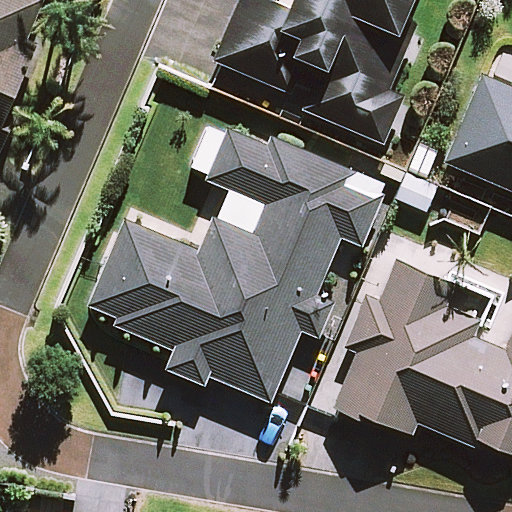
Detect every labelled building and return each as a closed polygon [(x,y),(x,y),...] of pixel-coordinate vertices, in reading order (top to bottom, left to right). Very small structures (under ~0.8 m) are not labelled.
[(0,0),(0,118),(47,0),(0,0)] [(410,0),(237,0),(214,58),(290,90),(305,55),(322,63),(304,107),(385,140),(404,95),(387,87),(410,31),(400,27),(410,0)] [(511,85),(482,73),(445,160),(511,188),(511,85)] [(208,371),(273,399),(277,391),(297,400),(314,362),(288,351),(301,322),(317,330),(330,299),(313,292),(340,231),(361,240),(385,184),(233,117),(207,176),(266,202),(254,230),(215,213),(201,247),(127,214),(86,309),(173,347),(166,364),(204,381),(208,371)] [(437,185),(403,171),(391,199),(425,213),(437,185)] [(511,331),(506,346),(475,334),(482,316),(446,302),(454,279),(396,257),(380,299),(365,293),(346,344),(356,348),(336,402),(411,430),(416,420),(472,441),(475,433),(511,446),(511,331)]
